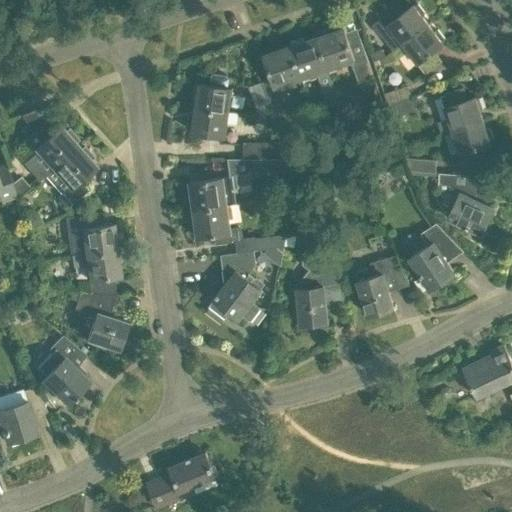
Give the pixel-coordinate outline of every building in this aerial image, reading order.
[(392,52),(429,23),(425,18),(427,15),(418,4),(414,5),(414,4),(402,13),(398,7),(374,25),(393,50),(391,51),(392,52)] [(429,23),(392,52),(391,52),(397,60),(409,51),(417,62),(425,72),(442,59),(434,49),(444,42),(443,41),(444,38),(436,27),(432,28),(429,23)] [(343,26),(316,35),(327,68),(351,60),(359,82),(374,77),(361,38),(348,43),(343,26)] [(327,68),(316,35),(290,44),(301,77),(316,72),(328,108),(339,104),(327,68)] [(272,79),(260,83),(270,113),(272,119),(284,115),(274,86),(301,77),(290,44),(263,53),(272,79)] [(371,53),(374,62),(387,57),(386,56),(384,48),(383,48),(371,52),(371,53)] [(212,75),(211,84),(200,83),(200,84),(196,86),(195,97),(198,100),(197,107),(229,112),(232,87),(230,87),(231,77),(228,74),(216,72),(212,75)] [(270,113),(260,83),(250,86),(260,116),(270,113)] [(388,105),(412,97),(408,85),(384,93),(388,105)] [(452,130),(483,120),(481,112),(482,109),(479,99),(476,98),(476,97),(467,99),(463,88),(440,96),(440,97),(441,97),(448,118),(438,122),(442,134),(452,130)] [(416,109),(412,97),(388,105),(392,116),(416,109)] [(229,112),(197,107),(196,117),(192,118),(191,128),(194,131),(194,132),(226,136),(229,112)] [(483,120),(452,130),(463,163),(479,158),(476,148),(491,142),(491,141),(492,139),(490,131),(487,130),(483,120)] [(39,179),(78,145),(60,125),(43,140),(35,131),(27,138),(39,151),(25,163),(39,179)] [(243,159),(248,158),(287,158),(283,142),(243,141),(243,159)] [(96,165),(78,145),(39,179),(40,180),(45,175),(61,193),(57,197),(67,208),(88,190),(79,181),(96,165)] [(290,170),(287,158),(248,158),(251,170),(290,170)] [(439,161),(407,158),(411,169),(438,171),(439,161)] [(0,196),(2,202),(17,197),(6,164),(0,166),(0,196)] [(486,177),(439,173),(438,191),(460,193),(449,217),(482,233),(493,208),(479,201),(485,190),(486,177)] [(193,209),(227,204),(237,203),(233,176),(189,183),(193,209)] [(227,204),(193,209),(197,236),(214,234),(216,244),(239,241),(244,240),(243,231),(238,232),(238,226),(230,227),(227,204)] [(71,255),(117,248),(114,223),(97,225),(96,213),(67,217),(71,255)] [(464,252),(462,250),(436,223),(421,234),(429,245),(409,258),(430,289),(454,273),(447,263),(464,252)] [(256,237),(257,249),(285,247),(287,233),(256,237)] [(389,290),(409,284),(410,284),(392,247),(373,253),(375,260),(369,262),(373,274),(357,279),(368,314),(394,306),(389,290)] [(117,248),(71,255),(73,268),(86,266),(90,292),(116,294),(113,275),(120,274),(117,248)] [(233,273),(213,299),(237,318),(261,288),(246,276),(259,259),(257,249),(222,254),(224,268),(227,268),(233,273)] [(326,303),(343,301),(339,254),(302,258),(302,264),(308,269),(300,280),(300,287),(298,288),(301,323),(327,320),(326,303)] [(185,279),(202,281),(204,263),(187,261),(185,279)] [(116,294),(90,292),(80,292),(75,308),(96,315),(88,339),(118,348),(127,322),(109,316),(116,294)] [(75,367),(77,365),(87,354),(62,334),(52,345),(54,347),(37,365),(38,365),(37,366),(46,375),(43,378),(67,401),(88,379),(75,367)] [(511,356),(505,342),(490,349),(492,353),(463,367),(477,395),(478,395),(477,394),(511,376),(511,391),(511,392),(511,394),(511,356)] [(33,416),(47,411),(34,386),(23,390),(26,400),(0,408),(0,419),(7,440),(38,430),(33,416)] [(452,392),(450,388),(446,387),(442,389),(440,393),(442,397),(446,398),(450,396),(452,392)] [(172,471),(160,476),(147,481),(156,506),(192,492),(189,485),(215,474),(206,450),(169,465),(172,471)]
